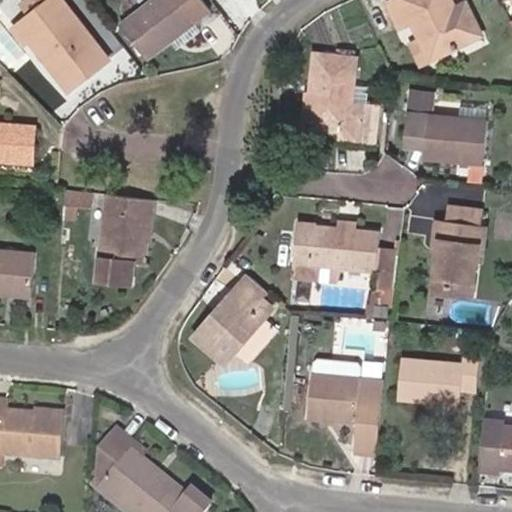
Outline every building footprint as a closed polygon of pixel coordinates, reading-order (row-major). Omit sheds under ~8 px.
[(90,66),(93,69),(108,58),(62,0),(27,0),(23,4),(30,13),(13,26),(25,42),(29,39),(67,89),(86,74),(84,71),(90,66)] [(169,39),(193,21),(208,11),(200,0),(148,0),(118,22),(144,57),(169,39)] [(447,15),(454,12),(447,0),(395,0),(385,5),(397,31),(412,24),(430,59),(462,44),(447,15)] [(468,41),(454,12),(447,15),(462,44),(468,41)] [(199,29),(193,21),(169,39),(175,47),(199,29)] [(315,93),(310,92),(307,124),(340,129),(340,133),(339,138),(357,141),(360,106),(350,105),(355,60),(315,56),(312,76),(316,77),(315,93)] [(86,74),(93,69),(90,66),(84,71),(86,74)] [(434,94),(408,91),(407,108),(432,111),(434,94)] [(307,124),(310,92),(306,92),(302,127),(340,133),(340,129),(307,124)] [(378,108),(360,106),(357,141),(374,143),(378,108)] [(486,109),(463,108),(462,119),(485,121),(486,109)] [(462,119),(409,114),(406,147),(429,149),(428,159),(481,164),(485,121),(462,119)] [(0,160),(31,163),(34,128),(0,124),(0,160)] [(155,213),(156,198),(107,193),(101,256),(99,277),(134,280),(135,260),(143,260),(145,237),(147,212),(155,213)] [(448,278),(446,293),(471,297),(477,260),(480,261),(486,227),(480,225),(482,210),(450,205),(448,221),(437,220),(435,238),(440,238),(434,275),(448,278)] [(153,238),(155,213),(147,212),(145,237),(153,238)] [(341,219),(340,227),(353,229),(354,219),(341,219)] [(353,229),(340,227),(296,222),(292,259),(338,265),(375,270),(379,232),(353,229)] [(0,291),(32,294),(36,250),(0,247),(0,291)] [(394,251),(377,249),(375,270),(371,305),(376,306),(388,307),(394,251)] [(240,256),(236,262),(247,272),(249,274),(254,268),(240,256)] [(338,265),(292,259),(290,277),(336,283),(338,265)] [(249,274),(247,272),(232,290),(252,308),(261,297),(253,290),(259,282),(249,274)] [(431,291),(446,293),(448,278),(434,275),(431,291)] [(252,308),(232,290),(218,306),(223,309),(212,322),(208,318),(193,335),(224,363),(272,307),(261,297),(252,308)] [(218,306),(208,318),(212,322),(223,309),(218,306)] [(376,306),(376,314),(387,316),(388,307),(376,306)] [(428,401),(459,404),(461,389),(475,390),(478,358),(462,356),(461,364),(399,357),(396,397),(428,401)] [(311,371),(358,376),(359,366),(354,361),(318,357),(313,362),(311,371)] [(311,371),(308,414),(356,418),(354,444),(375,446),(381,379),(360,376),(358,376),(311,371)] [(0,451),(59,457),(62,414),(33,412),(3,409),(4,398),(0,397),(0,451)] [(458,411),(459,404),(428,401),(428,407),(458,411)] [(498,466),(511,467),(511,425),(502,424),(503,419),(483,416),(477,466),(498,468),(498,466)] [(185,495),(182,499),(137,460),(141,456),(129,446),(133,442),(114,426),(97,447),(94,473),(100,479),(98,482),(131,511),(132,511),(170,511),(171,511),(172,511),(201,511),(209,504),(191,488),(185,495)] [(129,446),(141,456),(144,452),(133,442),(129,446)] [(375,446),(354,444),(353,451),(375,452),(375,446)] [(10,465),(64,469),(65,457),(11,454),(10,465)] [(137,460),(182,499),(185,495),(141,456),(137,460)] [(120,511),(129,511),(131,511),(98,482),(93,488),(120,511)]
